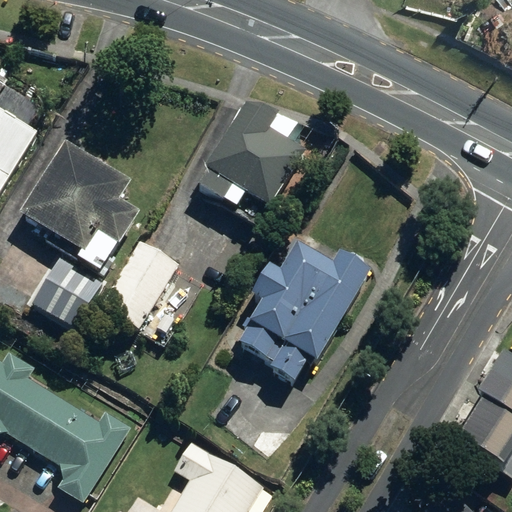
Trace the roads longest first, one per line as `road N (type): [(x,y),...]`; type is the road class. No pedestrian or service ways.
road 1 (secondary): [(511,152),(382,84),(180,0)]
road 2 (residential): [(319,511),(394,390),(436,359)]
road 3 (residential): [(436,359),(423,411),(362,511)]
road 4 (residential): [(436,359),(511,236)]
